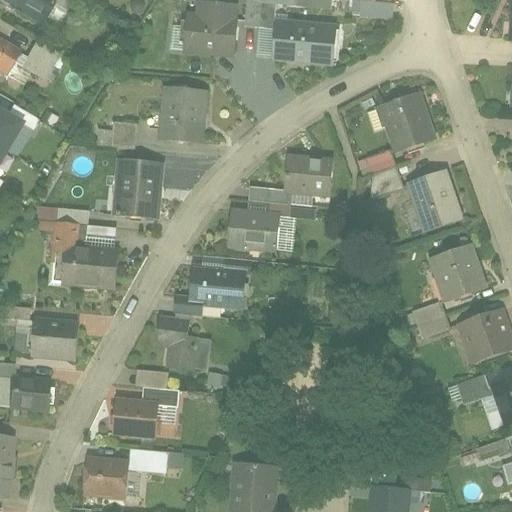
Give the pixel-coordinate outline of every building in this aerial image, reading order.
[(0,0),(0,3),(43,27),(56,3),(50,0),(0,0)] [(353,0),(350,0),(348,15),(391,21),(393,6),(353,0)] [(189,17),(186,55),(237,60),(242,8),(201,4),(200,18),(189,17)] [(335,70),(338,27),(280,23),(277,66),(335,70)] [(0,41),(0,75),(9,81),(23,55),(0,41)] [(47,82),(57,55),(29,44),(19,72),(47,82)] [(205,148),(210,96),(164,91),(159,144),(205,148)] [(434,143),(418,97),(377,111),(392,156),(434,143)] [(26,129),(0,114),(0,149),(11,156),(26,129)] [(136,149),(136,124),(111,124),(110,148),(136,149)] [(108,147),(109,131),(97,131),(97,146),(108,147)] [(0,176),(11,156),(0,149),(0,176)] [(359,175),(392,168),(389,154),(356,161),(359,175)] [(283,197),(329,202),(333,163),(287,158),(283,197)] [(160,227),(165,168),(120,165),(115,223),(160,227)] [(462,223),(445,175),(405,189),(422,237),(462,223)] [(229,213),(225,256),(275,260),(279,217),(229,213)] [(65,290),(116,294),(119,258),(77,254),(79,228),(55,226),(52,260),(68,261),(65,290)] [(486,291),(472,248),(428,262),(442,305),(486,291)] [(203,314),(242,318),(246,277),(191,272),(187,302),(176,301),(174,316),(203,319),(203,314)] [(438,303),(410,314),(421,341),(448,330),(438,303)] [(511,352),(511,344),(501,314),(457,330),(471,368),(511,352)] [(159,321),(155,350),(168,351),(165,373),(193,377),(198,342),(187,340),(189,325),(159,321)] [(38,324),(34,360),(77,365),(81,329),(38,324)] [(490,436),(511,428),(511,369),(453,389),(461,411),(479,405),(490,436)] [(10,413),(51,416),(54,384),(13,381),(10,413)] [(113,404),(111,440),(154,443),(156,407),(113,404)] [(0,439),(0,470),(14,471),(16,441),(0,439)] [(475,449),(478,462),(509,454),(505,441),(475,449)] [(85,462),(81,501),(125,505),(129,466),(85,462)] [(276,511),(280,470),(231,465),(226,511),(276,511)] [(0,470),(0,501),(12,502),(14,471),(0,470)] [(408,511),(411,494),(371,489),(368,511),(408,511)]
